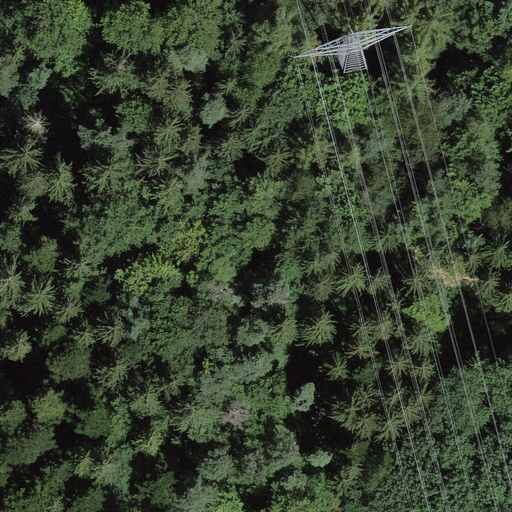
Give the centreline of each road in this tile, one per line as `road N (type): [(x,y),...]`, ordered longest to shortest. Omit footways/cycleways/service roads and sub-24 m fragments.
road 1 (track): [(381,447),(327,247),(281,0)]
road 2 (track): [(511,392),(423,418),(381,447),(333,511)]
